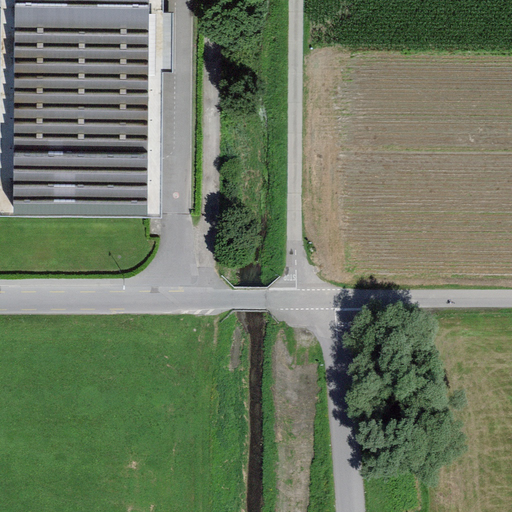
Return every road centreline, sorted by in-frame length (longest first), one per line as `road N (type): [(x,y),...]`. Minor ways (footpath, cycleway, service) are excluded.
road 1 (unclassified): [(299,0),(296,299)]
road 2 (track): [(210,0),(205,298)]
road 3 (unclassified): [(296,299),(333,299),(349,511)]
road 4 (tertiary): [(0,299),(174,298)]
road 5 (unclassified): [(174,298),(296,299)]
